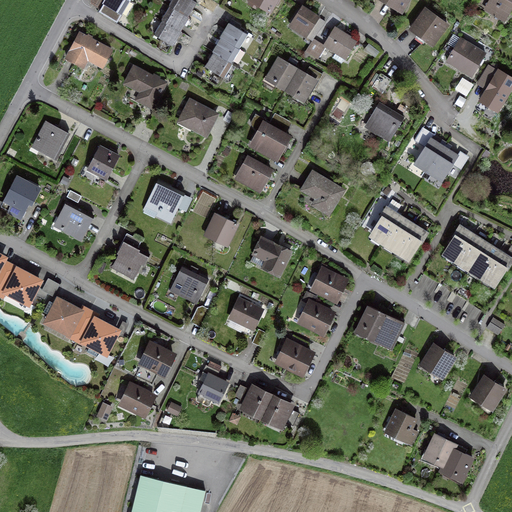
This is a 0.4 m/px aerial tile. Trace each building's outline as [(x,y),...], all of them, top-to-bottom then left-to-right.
[(104,0),(103,2),(121,13),(129,0),(104,0)] [(172,0),(169,7),(187,16),(191,10),(194,3),(188,0),(172,0)] [(278,0),(247,0),(246,3),(270,16),(278,0)] [(409,0),(383,0),(402,11),(409,0)] [(511,6),(511,0),(488,0),(482,12),(503,23),(511,6)] [(318,17),(300,6),(287,29),(304,40),(318,17)] [(161,21),(179,31),(183,24),(187,16),(169,7),(161,21)] [(448,23),(425,7),(411,28),(433,44),(448,23)] [(179,31),(161,21),(153,36),(170,46),(175,38),(179,31)] [(223,38),(239,47),(245,36),(229,27),(227,31),(223,38)] [(321,45),(313,40),(305,53),(316,61),(324,48),(344,60),(356,41),(332,27),(321,45)] [(112,49),(78,32),(63,62),(82,71),(86,63),(102,71),(112,49)] [(485,53),(460,37),(444,63),(470,78),(485,53)] [(215,53),(231,62),(239,47),(223,38),(219,45),(215,53)] [(231,62),(215,53),(211,60),(205,70),(221,79),(231,62)] [(287,90),(298,70),(279,59),(268,79),(287,90)] [(166,82),(131,65),(120,87),(136,95),(133,102),(152,112),(166,82)] [(310,65),(305,74),(317,81),(322,72),(310,65)] [(511,89),(511,79),(488,66),(478,84),(485,88),(477,102),(498,114),(511,89)] [(305,101),(317,81),(305,74),(298,70),(287,90),(305,101)] [(390,82),(380,75),(372,87),(382,94),(390,82)] [(218,115),(188,100),(175,124),(205,139),(218,115)] [(403,117),(379,103),(364,129),(388,143),(403,117)] [(155,113),(148,125),(155,129),(162,117),(155,113)] [(269,125),(262,121),(247,148),(276,163),(290,137),(286,135),(292,125),(274,115),(269,125)] [(67,135),(43,122),(29,151),(52,163),(67,135)] [(426,175),(443,146),(430,138),(412,166),(426,175)] [(443,146),(426,175),(440,184),(458,155),(443,146)] [(119,157),(99,147),(85,174),(106,184),(119,157)] [(273,170),(247,156),(234,180),(260,194),(273,170)] [(346,191),(311,172),(299,193),(313,201),(309,209),(329,220),(346,191)] [(37,190),(15,179),(0,208),(0,211),(20,222),(37,190)] [(185,198),(154,185),(141,215),(172,228),(185,198)] [(81,196),(70,190),(67,196),(78,202),(81,196)] [(383,241),(399,215),(395,213),(400,204),(391,198),(385,208),(369,233),(378,238),(383,241)] [(93,220),(64,206),(51,231),(80,245),(93,220)] [(238,225),(213,214),(203,237),(227,248),(238,225)] [(396,250),(413,224),(399,215),(383,241),(390,245),(396,250)] [(413,224),(396,250),(403,254),(411,259),(427,233),(413,224)] [(457,260),(473,235),(461,227),(445,252),(451,256),(457,260)] [(469,267),(485,242),(473,235),(457,260),(464,264),(469,267)] [(292,253),(260,238),(251,257),(266,263),(263,271),(280,279),(292,253)] [(483,276),(499,251),(485,242),(469,267),(476,272),(483,276)] [(147,257),(121,244),(109,269),(135,282),(147,257)] [(511,258),(499,251),(483,276),(489,280),(497,285),(511,261),(511,258)] [(350,280),(322,266),(308,293),(336,307),(350,280)] [(51,281),(23,267),(9,297),(37,311),(51,281)] [(197,305),(208,281),(180,268),(169,293),(197,305)] [(83,311),(54,297),(41,325),(70,339),(83,311)] [(264,309),(240,297),(228,322),(252,334),(264,309)] [(333,313),(306,300),(294,326),(321,339),(333,313)] [(404,324),(365,306),(352,334),(391,352),(404,324)] [(192,321),(201,326),(209,311),(203,307),(197,309),(192,321)] [(120,330),(93,317),(79,345),(106,359),(120,330)] [(492,320),(487,328),(497,334),(502,326),(492,320)] [(315,353),(285,339),(272,366),(302,380),(315,353)] [(174,354),(148,342),(137,367),(163,379),(174,354)] [(455,359),(431,346),(418,368),(442,381),(455,359)] [(229,384),(208,375),(198,396),(219,406),(229,384)] [(506,390),(483,375),(468,398),(491,413),(506,390)] [(156,395),(128,383),(117,410),(145,421),(156,395)] [(239,384),(233,397),(240,400),(246,387),(239,384)] [(242,408),(262,417),(272,396),(252,387),(242,408)] [(291,404),(272,396),(262,417),(281,426),(291,404)] [(111,407),(103,403),(98,415),(106,419),(111,407)] [(178,408),(171,403),(167,410),(175,414),(178,408)] [(299,413),(293,410),(287,423),(294,426),(299,413)] [(416,421),(393,410),(381,434),(411,448),(418,434),(411,431),(416,421)] [(444,468),(454,449),(456,447),(435,436),(424,457),(444,468)] [(474,459),(454,449),(444,468),(441,474),(460,484),(474,459)] [(203,511),(208,492),(138,475),(128,511),(203,511)]
